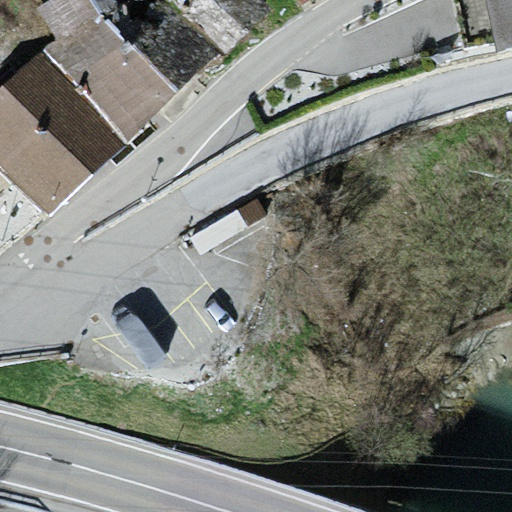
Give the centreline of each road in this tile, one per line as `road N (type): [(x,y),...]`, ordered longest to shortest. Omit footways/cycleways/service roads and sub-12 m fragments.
road 1 (residential): [(356,0),(251,74),(0,289)]
road 2 (primary): [(225,511),(0,446)]
